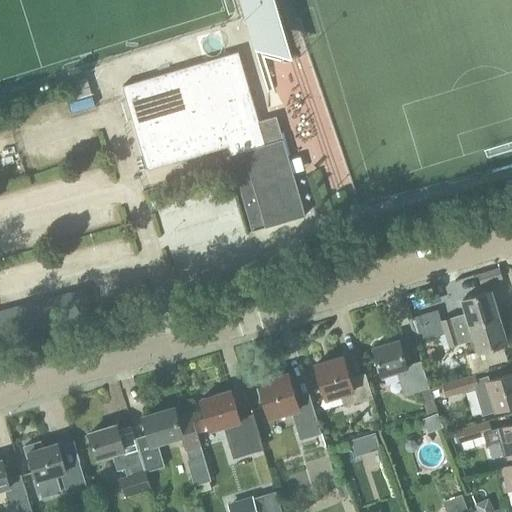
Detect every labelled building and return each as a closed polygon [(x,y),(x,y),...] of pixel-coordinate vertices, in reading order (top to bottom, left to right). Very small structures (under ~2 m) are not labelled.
[(240,0),(267,91),(273,90),(263,56),(288,62),(269,0),(240,0)] [(275,116),(258,121),(238,51),(122,85),(147,170),(227,146),(229,155),(224,157),(225,163),(231,161),(249,222),(263,217),(265,227),(305,215),(275,116)] [(89,104),(85,90),(74,93),(71,81),(52,86),(56,101),(62,99),(65,110),(89,104)] [(309,250),(306,240),(297,242),(299,253),(309,250)] [(477,273),(480,285),(502,278),(498,267),(477,273)] [(91,312),(84,287),(43,298),(49,324),(91,312)] [(467,313),(447,319),(451,332),(498,318),(490,291),(462,299),(463,302),(466,310),(467,313)] [(25,304),(0,310),(0,336),(32,328),(25,304)] [(498,318),(451,332),(455,346),(471,341),(475,340),(477,349),(478,351),(482,350),(502,344),(506,343),(498,318)] [(399,339),(373,347),(382,375),(396,371),(404,395),(429,387),(421,361),(406,365),(399,339)] [(349,378),(342,356),(315,364),(326,398),(339,394),(343,405),(373,397),(365,373),(349,378)] [(287,373),(258,382),(269,417),(290,410),(300,440),(321,433),(308,392),(294,396),(287,373)] [(476,374),(443,384),(447,396),(479,386),(487,412),(496,409),(511,404),(511,373),(487,380),(488,383),(479,386),(476,374)] [(230,390),(201,399),(208,424),(210,431),(225,426),(234,457),(249,453),(238,417),(230,390)] [(148,434),(135,438),(146,472),(164,466),(157,442),(181,435),(198,493),(211,489),(190,412),(177,417),(174,407),(143,416),(148,434)] [(428,432),(443,426),(438,412),(423,418),(428,432)] [(511,423),(500,426),(500,427),(491,429),(489,420),(455,430),(459,442),(484,436),(486,445),(499,441),(504,456),(508,455),(511,454),(511,423)] [(125,468),(127,474),(118,477),(123,495),(150,487),(138,449),(124,453),(123,449),(116,425),(89,433),(96,457),(111,452),(116,471),(125,468)] [(349,436),(354,454),(375,448),(370,430),(349,436)] [(39,441),(23,446),(27,457),(30,456),(37,480),(34,481),(39,498),(61,491),(56,474),(60,473),(66,494),(87,487),(79,461),(63,465),(56,442),(41,447),(39,441)] [(422,460),(436,459),(436,444),(422,444),(422,460)] [(1,460),(0,460),(0,488),(3,487),(11,511),(31,511),(20,474),(7,478),(1,460)] [(511,463),(496,468),(503,492),(511,489),(511,462),(511,463)] [(448,511),(450,511),(462,506),(455,492),(441,498),(448,511)] [(255,511),(269,511),(264,495),(254,498),(252,499),(255,511)] [(87,511),(85,503),(74,506),(76,511),(87,511)]
